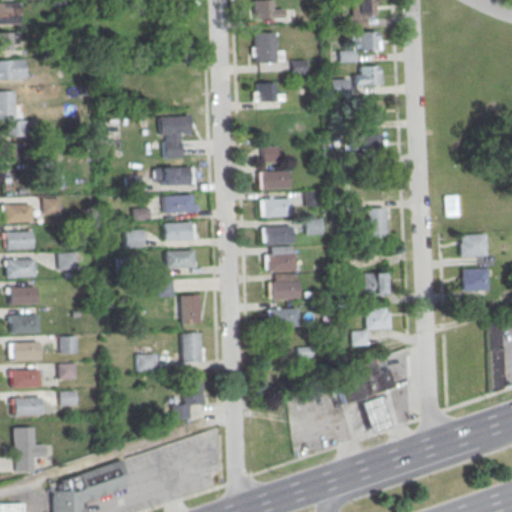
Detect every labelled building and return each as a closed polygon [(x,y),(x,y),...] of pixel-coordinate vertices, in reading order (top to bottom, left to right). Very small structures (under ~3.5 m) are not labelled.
[(252,0),(271,0),(271,8),(281,8),(281,17),(253,18),(252,0)] [(357,0),(357,15),(373,15),(373,5),(374,5),(374,0),(357,0)] [(0,2),(18,2),(19,24),(0,24),(0,2)] [(351,31),(351,44),(358,44),(358,50),(373,49),(373,40),(375,40),(375,31),(351,31)] [(0,32),(12,32),(13,49),(0,49),(0,32)] [(251,33),(272,32),(274,61),(252,62),(251,33)] [(0,59),(23,59),(23,79),(0,79),(0,59)] [(303,73),(303,61),(290,61),(290,73),(303,73)] [(358,66),(358,74),(352,74),(353,85),(381,84),(380,73),(377,74),(377,65),(358,66)] [(328,93),(346,93),(346,78),(328,78),(328,93)] [(254,83),(273,82),(274,101),(255,101),(254,83)] [(0,90),(13,90),(14,120),(24,119),(25,135),(7,136),(6,120),(0,120),(0,90)] [(361,101),(362,119),(377,119),(377,109),(378,109),(378,100),(361,101)] [(158,117),(188,116),(189,133),(178,133),(179,147),(179,157),(162,158),(161,140),(165,140),(164,134),(158,134),(158,117)] [(362,134),(363,152),(378,152),(378,143),(379,143),(379,133),(362,134)] [(15,143),(0,142),(0,161),(15,162),(15,143)] [(259,146),(276,145),(276,162),(260,162),(259,146)] [(160,168),(187,167),(188,184),(161,185),(160,168)] [(258,172),(285,170),(286,187),(259,189),(258,172)] [(122,176),(139,175),(140,192),(123,192),(122,176)] [(302,191),(319,190),(320,206),(303,207),(302,191)] [(160,196),(188,194),(189,212),(161,213),(160,196)] [(41,198),(58,197),(59,214),(42,214),(41,198)] [(261,199),(288,198),(289,215),(261,216),(261,199)] [(3,204),(29,203),(30,221),(3,221),(3,204)] [(364,208),(383,208),(384,236),(365,237),(364,208)] [(302,218),(319,217),(319,234),(302,235),(302,218)] [(161,223),(188,222),(189,239),(161,240),(161,223)] [(260,227),(288,226),(288,243),(261,244),(260,227)] [(123,230),(140,229),(141,246),(124,247),(123,230)] [(2,231),(29,230),(29,248),(3,249),(2,231)] [(458,234),(483,233),(484,255),(457,256),(457,243),(458,243),(458,234)] [(162,251),(189,249),(190,267),(163,268),(162,251)] [(56,252),(73,252),(74,269),(57,269),(56,252)] [(263,254),(290,253),(291,270),(264,271),(263,254)] [(4,259),(31,258),(31,276),(5,276),(4,259)] [(114,258),(131,258),(131,274),(114,275),(114,258)] [(459,269),(484,268),(485,290),(458,291),(458,277),(459,277),(459,269)] [(385,272),(361,272),(361,294),(385,294),(385,272)] [(153,280),(170,279),(171,296),(154,296),(153,280)] [(267,282),(294,280),(295,298),(268,299),(267,282)] [(6,286),(32,286),(33,303),(6,304),(6,286)] [(177,295),(196,294),(197,322),(178,323),(177,295)] [(348,345),(364,344),(363,328),(387,328),(386,306),(362,307),(362,330),(348,330),(348,345)] [(266,309),(294,308),(295,325),(267,326),(266,309)] [(7,315),(34,314),(34,332),(8,333),(7,315)] [(500,389),(499,324),(485,324),(486,389),(500,389)] [(179,333),(197,333),(198,361),(180,362),(179,333)] [(56,336),(73,336),(74,352),(57,353),(56,336)] [(8,342),(34,341),(35,359),(8,360),(8,342)] [(309,346),(293,346),(293,357),(309,357),(309,346)] [(134,354),(153,353),(153,361),(153,370),(134,370),(134,354)] [(339,404),(391,386),(385,368),(375,371),(371,358),(348,366),(353,378),(333,385),(339,404)] [(55,363),(72,363),(73,379),(56,380),(55,371),(55,363)] [(9,369),(35,369),(36,387),(9,387),(9,369)] [(180,376),(198,375),(199,404),(181,404),(180,376)] [(56,391),(73,391),(74,405),(57,406),(56,391)] [(356,402),(377,395),(387,426),(367,433),(356,402)] [(10,397),(36,396),(37,414),(10,415),(10,397)] [(10,428),(30,427),(30,445),(41,445),(42,457),(30,457),(31,471),(13,472),(12,450),(11,450),(10,428)] [(50,511),(50,492),(58,491),(58,482),(120,459),(120,489),(84,502),(84,511),(50,511)] [(0,503),(0,511),(19,511),(20,504),(0,503)]
